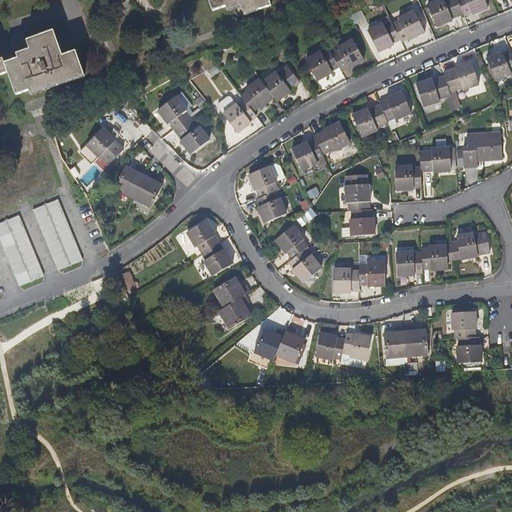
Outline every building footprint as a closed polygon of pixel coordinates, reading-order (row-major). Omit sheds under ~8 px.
[(207,0),(212,11),(225,7),(226,12),(240,7),(244,16),(271,7),(268,0),(207,0)] [(455,0),(448,0),(443,2),(442,0),(426,7),(435,28),(451,22),(450,20),(462,16),(455,0)] [(487,10),(482,0),(455,0),(462,16),(463,18),(470,15),(470,16),(487,10)] [(423,35),(413,14),(397,21),(398,23),(391,26),(398,42),(399,44),(406,41),(407,42),(423,35)] [(392,45),(398,42),(391,26),(390,24),(383,27),(382,25),(366,32),(376,54),(392,46),(392,45)] [(0,75),(8,73),(16,96),(29,91),(30,96),(85,77),(76,52),(63,57),(54,32),(27,41),(30,49),(17,54),(18,58),(5,63),(4,59),(0,59),(0,75)] [(363,63),(352,43),(337,50),(338,53),(330,56),(337,69),(340,74),(347,70),(347,71),(363,63)] [(330,56),(328,52),(322,55),(320,53),(305,61),(316,81),(331,74),(331,72),(337,69),(330,56)] [(511,61),(509,55),(508,53),(501,56),(500,55),(485,62),(494,83),(510,76),(509,74),(511,72),(511,61)] [(476,86),(469,64),(453,70),(453,71),(441,75),(442,78),(447,94),(459,89),(460,92),(476,86)] [(299,86),(288,70),(278,77),(276,75),(262,85),(273,100),(276,104),(290,94),(289,92),(299,86)] [(447,94),(442,78),(431,82),(430,80),(413,85),(421,109),(438,103),(437,101),(449,97),(447,94)] [(262,85),(260,82),(246,92),(246,94),(240,98),(243,102),(251,114),(258,109),(258,110),(273,100),(262,85)] [(409,114),(399,93),(384,100),(384,102),(377,105),(378,107),(385,123),(393,119),(393,122),(409,114)] [(186,112),(176,98),(157,112),(168,126),(169,125),(173,132),(189,120),(184,114),(186,112)] [(216,108),(221,116),(235,106),(229,98),(226,98),(217,105),(216,108)] [(235,106),(221,116),(235,135),(249,125),(248,123),(255,118),(251,114),(243,102),(237,107),(235,106)] [(375,129),(386,125),(385,123),(378,107),(367,112),(366,110),(350,118),(360,139),(376,132),(375,129)] [(190,156),(209,142),(199,128),(197,130),(189,120),(173,132),(181,141),(180,142),(190,156)] [(332,153),(348,145),(337,125),(322,133),(323,134),(311,140),(313,143),(320,157),(331,151),(332,153)] [(103,129),(86,146),(98,159),(100,157),(109,166),(123,152),(114,143),(115,142),(103,129)] [(462,152),(463,170),(477,169),(476,164),(501,162),(500,139),(499,140),(491,140),(491,135),(465,137),(466,151),(462,152)] [(314,164),(321,160),(320,157),(313,143),(306,147),(305,145),(289,153),(301,174),(315,166),(314,164)] [(450,171),(448,148),(430,150),(430,152),(418,153),(420,169),(420,173),(432,172),(432,173),(450,171)] [(132,199),(146,172),(139,168),(136,173),(126,167),(114,190),(132,199)] [(421,188),(420,173),(420,169),(412,170),(411,167),(394,169),(396,191),(414,190),(413,188),(421,188)] [(277,192),(274,185),(276,185),(270,168),(248,177),(255,194),(256,193),(259,200),(273,194),(277,192)] [(151,209),(162,186),(151,181),(154,176),(146,172),(132,199),(151,209)] [(368,203),(367,186),(365,186),(365,177),(345,178),(346,188),(344,188),(345,205),(348,205),(349,212),(351,212),(368,211),(367,203),(368,203)] [(283,199),(280,191),(277,192),(273,194),(277,202),(279,200),(283,199)] [(286,216),(279,200),(277,202),(273,194),(259,200),(255,201),(258,209),(257,209),(264,225),(286,216)] [(57,199),(32,210),(57,271),(82,260),(57,199)] [(368,211),(351,212),(352,220),(350,221),(350,229),(351,238),(373,236),(372,219),(370,219),(370,211),(368,211)] [(19,215),(0,223),(0,242),(18,288),(44,277),(19,215)] [(218,244),(214,237),(216,236),(206,221),(186,233),(195,249),(197,247),(201,254),(218,244)] [(304,242),(306,241),(295,227),(276,240),(287,255),(288,254),(293,260),(304,251),(308,248),(304,242)] [(342,238),(351,238),(350,229),(342,230),(342,238)] [(457,239),(462,262),(480,259),(479,258),(492,256),(488,236),(476,238),(475,236),(457,239)] [(212,278),(233,265),(223,250),(222,251),(218,244),(201,254),(205,261),(203,262),(212,278)] [(449,270),(447,247),(429,249),(430,252),(422,252),(422,256),(424,271),(432,271),(432,272),(449,270)] [(321,270),(311,256),(309,258),(304,251),(293,260),(289,263),(294,269),(292,270),(303,284),(321,270)] [(424,271),(422,256),(415,256),(414,253),(397,255),(399,278),(417,277),(416,275),(424,275),(424,271)] [(384,287),(385,265),(368,264),(367,266),(360,266),(359,273),(359,286),(367,285),(367,288),(384,287)] [(359,286),(359,273),(352,273),(352,270),(334,270),(334,293),(351,293),(352,292),(359,292),(359,286)] [(245,296),(250,293),(246,286),(242,288),(235,278),(213,290),(224,309),(245,296)] [(67,303),(71,313),(91,304),(87,295),(67,303)] [(252,317),(246,307),(250,304),(245,296),(224,309),(219,312),(230,331),(252,317)] [(475,331),(474,313),(451,314),(452,332),(454,332),(455,340),(458,339),(474,338),(474,331),(475,331)] [(428,357),(426,332),(414,333),(413,327),(405,328),(405,336),(407,358),(428,357)] [(295,364),(305,341),(293,336),(295,331),(288,328),(285,334),(276,356),(295,364)] [(407,358),(405,336),(405,328),(397,328),(397,333),(384,334),(386,359),(407,358)] [(276,356),(285,334),(277,331),(275,336),(264,331),(254,354),(274,363),(276,356)] [(366,361),(371,338),(354,334),(354,336),(346,335),(345,341),(342,354),(350,355),(350,358),(366,361)] [(342,354),(345,341),(337,340),(337,339),(320,335),(315,358),(333,362),(334,359),(341,360),(342,356),(342,354)] [(481,363),(480,346),(478,346),(478,338),(474,338),(458,339),(459,347),(456,347),(458,365),(481,363)] [(366,361),(350,358),(350,355),(342,354),(342,356),(341,360),(341,364),(365,368),(366,361)]
